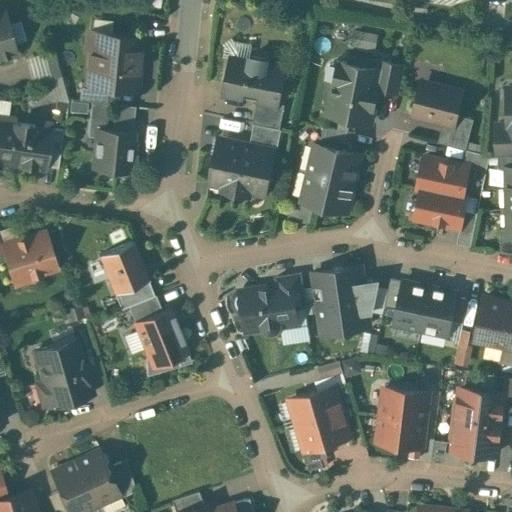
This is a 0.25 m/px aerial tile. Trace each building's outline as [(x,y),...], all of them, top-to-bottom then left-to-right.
[(1,7),(0,7),(0,56),(14,53),(11,43),(25,39),(20,21),(6,24),(1,7)] [(376,48),(378,29),(353,26),(350,45),(376,48)] [(141,35),(91,30),(84,35),(83,46),(88,52),(86,81),(83,80),(82,82),(116,85),(136,87),(141,35)] [(32,77),(41,75),(48,98),(68,93),(55,46),(26,54),(32,77)] [(268,58),(249,54),(248,60),(230,56),(223,92),(257,99),(277,103),(277,101),(284,67),(266,63),(268,58)] [(369,62),(350,58),(350,62),(336,59),(332,60),(329,63),(327,66),(326,70),(327,74),(329,78),(332,80),(339,82),(333,112),(370,120),(377,87),(381,68),(379,68),(368,66),(369,62)] [(404,64),(381,60),(379,68),(381,68),(377,87),(399,91),(404,64)] [(116,85),(82,82),(83,80),(80,80),(78,99),(91,100),(107,102),(114,103),(116,85)] [(462,89),(434,82),(432,89),(419,85),(412,113),(443,121),(453,124),(456,113),(462,89)] [(117,99),(114,121),(132,124),(136,102),(117,99)] [(277,103),(257,99),(252,122),(253,122),(279,128),(284,103),(277,101),(277,103)] [(107,102),(91,100),(89,117),(105,118),(107,102)] [(473,118),(456,113),(453,124),(443,121),(438,141),(465,148),(467,140),(473,118)] [(49,127),(0,119),(0,160),(43,167),(44,165),(49,127)] [(279,128),(253,122),(249,143),(273,148),(272,149),(276,150),(281,128),(279,128)] [(511,127),(509,128),(508,122),(496,122),(498,153),(511,152),(511,127)] [(333,127),(323,125),(321,136),(331,138),(333,127)] [(134,130),(96,126),(92,167),(113,169),(112,175),(135,177),(137,151),(132,150),(134,130)] [(63,129),(49,127),(44,165),(57,167),(63,129)] [(355,131),(333,127),(331,138),(352,143),(355,131)] [(249,143),(243,142),(223,138),(222,147),(217,146),(210,181),(223,184),(222,187),(249,192),(250,189),(264,192),(272,149),(273,148),(249,143)] [(484,144),(467,140),(465,148),(484,153),(484,144)] [(308,172),(354,181),(360,153),(315,143),(308,172)] [(446,159),(446,160),(423,155),(417,186),(421,186),(461,193),(463,182),(465,182),(469,164),(453,161),(446,159)] [(354,181),(308,172),(302,198),(303,198),(314,201),(347,208),(354,181)] [(461,193),(421,186),(415,215),(437,220),(445,222),(460,225),(464,207),(462,207),(465,194),(461,193)] [(314,201),(303,198),(300,208),(298,219),(309,222),(314,201)] [(300,208),(291,206),(288,217),(298,219),(300,208)] [(13,224),(0,227),(0,248),(0,250),(4,249),(2,242),(18,238),(13,224)] [(511,251),(511,227),(507,227),(507,226),(500,227),(501,249),(511,251)] [(18,238),(2,242),(4,249),(12,274),(24,271),(30,274),(55,266),(44,230),(18,238)] [(133,239),(98,253),(114,292),(147,278),(148,278),(143,264),(139,266),(138,265),(141,259),(140,257),(134,255),(134,254),(138,252),(133,239)] [(367,309),(365,295),(363,280),(361,264),(336,267),(313,271),(318,304),(322,330),(369,323),(367,309)] [(301,272),(275,276),(276,283),(290,281),(294,307),(306,305),(301,272)] [(147,278),(114,292),(120,307),(127,304),(153,293),(147,278)] [(378,278),(363,280),(365,295),(367,309),(371,309),(378,278)] [(385,305),(397,308),(403,281),(390,278),(385,305)] [(394,322),(421,328),(430,284),(403,278),(403,281),(397,308),(394,322)] [(241,308),(244,309),(247,328),(263,326),(264,327),(268,330),(272,330),(277,328),(280,324),(280,323),(296,321),(294,307),(290,281),(276,283),(241,289),(238,291),(236,294),(235,298),(236,302),(238,305),(241,308)] [(457,290),(430,284),(421,328),(448,333),(457,290)] [(153,293),(127,304),(134,319),(161,308),(155,293),(153,293)] [(511,300),(484,295),(475,338),(511,345),(511,300)] [(191,360),(168,305),(161,308),(134,319),(145,348),(146,373),(191,360)] [(42,379),(85,367),(76,337),(34,349),(42,379)] [(85,367),(42,379),(36,381),(43,403),(49,401),(50,404),(92,391),(85,367)] [(511,376),(495,373),(493,386),(494,387),(497,391),(503,392),(503,396),(511,396),(511,376)] [(321,388),(292,397),(299,422),(342,409),(335,384),(321,388)] [(427,390),(385,385),(382,412),(424,417),(427,390)] [(493,386),(485,386),(480,389),(460,387),(459,396),(456,399),(455,405),(457,408),(457,413),(500,419),(503,396),(503,392),(497,391),(494,387),(493,386)] [(342,409),(299,422),(306,446),(324,441),(350,434),(347,425),(342,409)] [(424,417),(382,412),(378,439),(421,444),(424,417)] [(500,419),(457,413),(455,425),(452,427),(452,434),(454,437),(453,446),(496,451),(500,419)] [(306,446),(296,450),(300,463),(328,455),(324,441),(306,446)] [(75,459),(93,503),(119,492),(107,466),(99,448),(75,459)] [(126,458),(107,466),(119,492),(134,485),(126,458)] [(74,511),(93,503),(75,459),(51,469),(60,488),(70,511),(74,511)] [(6,495),(0,496),(0,511),(36,511),(29,488),(6,495)] [(70,511),(60,488),(47,494),(55,511),(70,511)] [(200,489),(173,498),(177,511),(179,511),(205,504),(200,489)] [(255,511),(250,496),(233,501),(236,511),(255,511)] [(212,508),(213,511),(236,511),(233,501),(212,508)] [(213,511),(212,508),(210,502),(205,504),(179,511),(213,511)]
